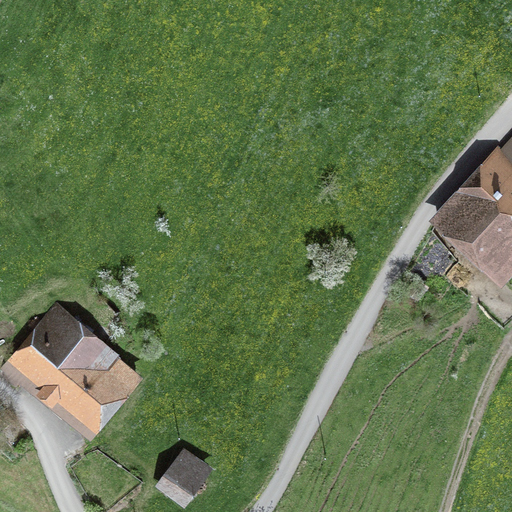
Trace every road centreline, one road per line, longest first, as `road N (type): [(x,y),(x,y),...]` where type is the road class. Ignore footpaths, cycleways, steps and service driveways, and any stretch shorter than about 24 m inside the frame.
road 1 (track): [(261,511),(362,315),(427,215),(511,110)]
road 2 (track): [(511,344),(475,419),(448,511)]
road 3 (track): [(0,389),(32,422),(69,511)]
